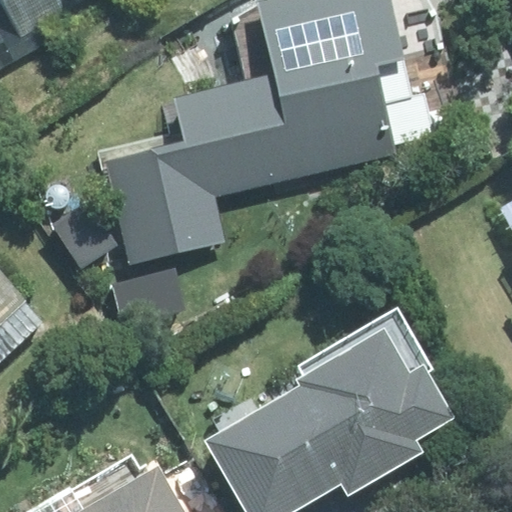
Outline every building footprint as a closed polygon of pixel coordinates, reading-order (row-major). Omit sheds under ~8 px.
[(0,0),(0,69),(51,39),(43,26),(86,0),(0,0)] [(391,168),(365,64),(162,112),(178,182),(150,189),(157,220),(189,212),(190,216),(391,168)] [(0,358),(38,323),(0,283),(0,358)] [(189,450),(225,511),(295,511),(328,493),(335,505),(409,462),(402,450),(441,427),(410,374),(394,383),(369,339),(281,391),(283,396),(189,450)] [(175,511),(152,470),(79,511),(175,511)]
